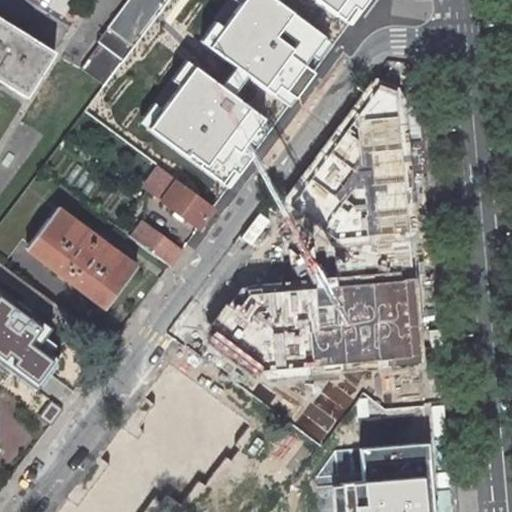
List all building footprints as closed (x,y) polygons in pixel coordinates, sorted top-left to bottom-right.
[(103,25),(131,45),(156,13),(165,0),(131,0),(120,15),(117,13),(114,10),(103,25)] [(313,54),(320,60),(334,40),(281,0),(239,0),(224,21),(216,14),(197,39),(236,67),(221,88),(194,68),(148,129),(186,157),(189,154),(222,178),(234,162),(241,168),(253,152),(244,145),(250,136),(257,141),(268,127),(261,122),(266,115),(237,93),(250,75),(290,105),(317,69),(307,62),(313,54)] [(321,0),(353,23),(369,0),(321,0)] [(0,80),(26,97),(54,51),(18,29),(0,17),(0,80)] [(120,61),(131,45),(103,25),(93,37),(96,39),(77,64),(103,85),(120,61)] [(396,95),(376,90),(287,203),(335,241),(408,234),(396,95)] [(176,179),(162,168),(147,188),(190,220),(198,226),(213,206),(197,194),(176,179)] [(55,205),(28,185),(0,222),(0,256),(6,261),(23,240),(29,244),(55,205)] [(136,266),(55,205),(29,244),(108,303),(125,281),(136,266)] [(181,250),(141,220),(130,235),(169,265),(181,250)] [(412,267),(408,234),(335,241),(338,274),(412,267)] [(421,367),(412,267),(338,274),(252,281),(214,335),(276,380),(421,367)] [(50,322),(0,286),(0,369),(37,396),(57,368),(30,349),(50,322)] [(162,499),(197,458),(157,424),(122,465),(162,499)] [(289,424),(247,484),(219,465),(186,511),(270,511),(318,445),(289,424)] [(362,449),(365,483),(427,478),(429,511),(436,511),(431,443),(362,449)] [(79,509),(82,511),(145,511),(152,503),(109,470),(79,509)] [(429,511),(427,478),(365,483),(333,486),(334,511),(429,511)] [(282,490),(283,511),(324,511),(324,488),(282,490)]
